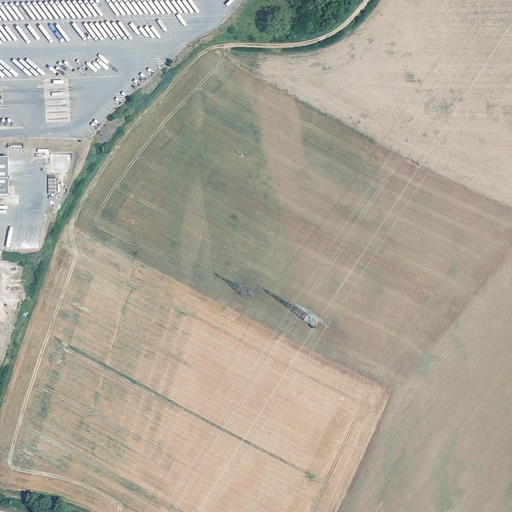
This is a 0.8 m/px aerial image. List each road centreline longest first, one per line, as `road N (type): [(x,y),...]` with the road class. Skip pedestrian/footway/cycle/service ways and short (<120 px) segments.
road 1 (track): [(365,0),(310,43),(205,50),(110,152)]
road 2 (unknown): [(0,51),(147,51),(162,58)]
